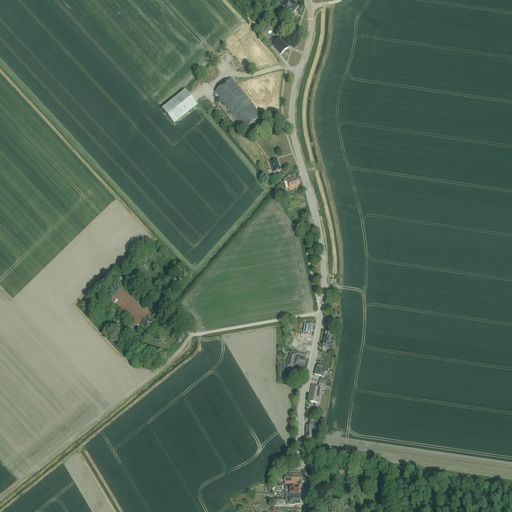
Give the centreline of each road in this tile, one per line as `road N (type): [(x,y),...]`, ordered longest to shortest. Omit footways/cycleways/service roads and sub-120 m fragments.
road 1 (tertiary): [(304,511),(301,414),(324,287),(319,228),(291,125),(308,0)]
road 2 (track): [(192,334),(0,496)]
